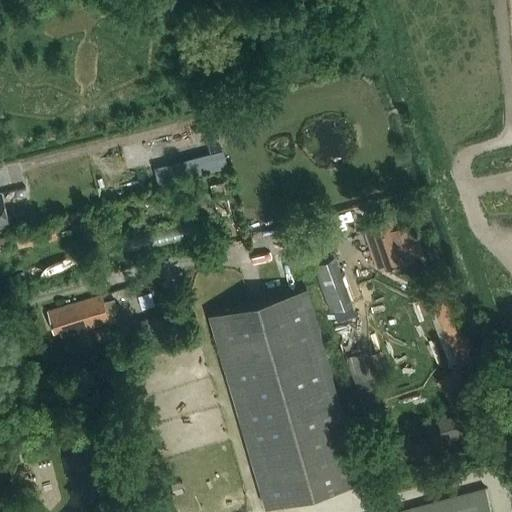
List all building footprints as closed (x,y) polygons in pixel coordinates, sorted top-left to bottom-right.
[(0,191),(0,226),(10,224),(2,191),(0,191)] [(395,217),(364,228),(377,265),(384,262),(386,267),(410,259),(409,256),(422,251),(412,222),(399,226),(395,217)] [(57,236),(53,222),(14,231),(18,246),(57,236)] [(331,309),(353,301),(336,255),(314,264),(331,309)] [(266,507),(363,480),(307,286),(209,313),(266,507)] [(47,310),(54,331),(60,329),(62,335),(110,320),(102,293),(47,310)] [(164,312),(133,319),(138,337),(152,334),(153,339),(169,335),(164,312)] [(492,511),(486,487),(391,511),(492,511)]
